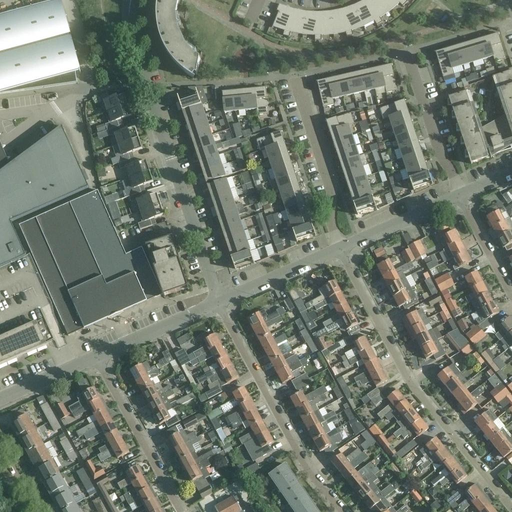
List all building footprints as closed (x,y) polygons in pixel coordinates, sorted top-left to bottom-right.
[(57,0),(0,15),(0,93),(4,93),(76,74),(75,72),(80,71),(60,0),(57,0)] [(158,0),(158,3),(157,7),(157,18),(157,20),(157,22),(158,26),(158,28),(158,29),(159,31),(159,33),(159,35),(161,39),(161,40),(163,44),(164,47),(166,51),(168,54),(169,56),(170,57),(172,60),(175,63),(177,66),(179,68),(181,70),(183,72),(186,74),(189,76),(192,78),(196,80),(200,60),(194,57),(186,47),(177,28),(176,15),(178,6),(182,6),(183,2),(179,0),(158,0)] [(380,24),(365,0),(354,5),(363,27),(364,27),(363,26),(374,21),(377,26),(380,24)] [(390,11),(381,0),(365,0),(380,24),(383,23),(379,17),(389,11),(390,12),(390,11)] [(405,5),(400,0),(381,0),(390,11),(389,10),(400,4),(403,7),(405,5)] [(286,37),(293,10),(279,5),(277,12),(278,12),(272,29),(274,26),(285,30),(283,36),(286,37)] [(363,27),(354,5),(343,10),(350,37),(353,36),(352,30),(363,26),(363,27)] [(303,35),(306,12),(293,10),(286,37),(289,38),(291,32),(303,34),(303,35)] [(350,37),(343,10),(331,12),(334,35),(334,34),(345,32),(347,38),(350,37)] [(318,41),(318,13),(306,12),(303,35),(303,34),(315,35),(315,41),(318,41)] [(334,35),(331,12),(318,13),(318,41),(321,41),(321,35),(333,34),(333,35),(334,35)] [(487,38),(495,63),(506,59),(498,35),(499,35),(499,34),(487,38)] [(495,63),(487,38),(477,41),(483,60),(493,57),(495,63)] [(483,60),(477,41),(467,44),(473,63),(483,60)] [(473,63),(467,44),(456,47),(462,66),(473,63)] [(446,50),(454,75),(452,69),(462,66),(456,47),(446,50)] [(454,75),(446,50),(435,54),(436,54),(443,78),(454,75)] [(380,68),(385,88),(386,94),(397,91),(392,66),(392,65),(380,68)] [(370,70),(375,90),(385,88),(380,68),(370,70)] [(375,90),(370,70),(360,73),(364,92),(375,90)] [(511,70),(511,71),(511,70),(511,71),(492,78),(505,116),(482,129),(469,91),(449,98),(449,97),(448,97),(471,164),(491,157),(489,152),(511,144),(511,70)] [(364,92),(360,73),(349,75),(353,95),(364,92)] [(353,95),(349,75),(338,78),(343,97),(353,95)] [(343,97),(338,78),(328,80),(333,100),(343,97)] [(334,105),(333,100),(328,80),(316,83),(317,83),(323,108),(334,105)] [(254,90),(256,110),(257,116),(268,115),(266,89),(267,89),(254,90)] [(244,91),(246,111),(256,110),(254,90),(244,91)] [(233,92),(235,112),(246,111),(244,91),(233,92)] [(235,112),(233,92),(222,93),(222,94),(223,94),(225,113),(235,112)] [(100,97),(102,103),(109,100),(109,98),(107,93),(100,97)] [(108,112),(128,106),(124,95),(116,98),(115,94),(109,98),(109,100),(102,103),(103,107),(106,107),(108,112)] [(182,111),(201,105),(198,94),(179,101),(182,111)] [(383,120),(389,118),(408,112),(404,100),(404,101),(380,109),(383,120)] [(186,122),(205,115),(201,105),(182,111),(186,122)] [(131,117),(128,106),(108,112),(110,118),(107,119),(109,124),(105,125),(107,131),(119,127),(117,121),(131,117)] [(408,112),(389,118),(393,128),(411,122),(408,112)] [(330,133),(349,127),(354,125),(351,114),(327,122),(326,121),(330,133)] [(189,132),(208,125),(205,115),(186,122),(189,132)] [(371,125),(381,123),(380,117),(370,118),(371,125)] [(366,132),(370,131),(366,120),(359,123),(362,133),(366,132)] [(396,139),(415,132),(411,122),(393,128),(396,139)] [(193,142),(211,136),(208,125),(189,132),(193,142)] [(0,366),(47,346),(46,344),(64,336),(50,305),(52,305),(30,255),(26,256),(11,223),(89,188),(62,127),(11,165),(0,173),(0,366)] [(119,145),(139,139),(135,128),(121,133),(119,127),(107,131),(109,137),(113,136),(114,140),(117,140),(119,145)] [(333,143),(352,137),(349,127),(330,133),(333,143)] [(380,133),(378,127),(372,129),(374,135),(380,133)] [(260,152),(266,150),(285,143),(281,132),(280,132),(280,133),(256,141),(260,152)] [(399,149),(418,142),(415,132),(396,139),(399,149)] [(211,136),(193,142),(196,152),(215,146),(211,136)] [(352,137),(333,143),(336,153),(355,147),(352,137)] [(139,139),(119,145),(121,151),(118,152),(120,157),(116,158),(118,164),(130,160),(128,154),(142,150),(139,139)] [(239,139),(226,142),(229,150),(241,146),(239,139)] [(0,173),(11,165),(0,140),(0,173)] [(199,163),(218,156),(216,150),(223,148),(227,146),(226,142),(215,146),(196,152),(199,163)] [(403,159),(422,153),(418,142),(399,149),(403,159)] [(269,160),(288,154),(285,143),(266,150),(269,160)] [(355,147),(336,153),(340,164),(359,157),(355,147)] [(497,151),(500,160),(510,156),(507,148),(497,151)] [(375,163),(380,162),(376,151),(372,152),(375,163)] [(234,162),(243,159),(241,153),(232,156),(234,162)] [(406,169),(425,163),(422,153),(403,159),(406,169)] [(288,154),(269,160),(272,170),(291,164),(288,154)] [(248,164),(254,162),(251,155),(245,157),(248,164)] [(203,173),(222,166),(218,156),(199,163),(203,173)] [(359,157),(340,164),(343,174),(362,167),(359,157)] [(243,159),(234,162),(237,162),(240,172),(246,170),(243,159)] [(130,178),(150,172),(146,161),(132,166),(130,160),(118,164),(120,170),(124,169),(125,173),(128,173),(130,178)] [(380,162),(375,163),(378,173),(377,174),(383,172),(380,162)] [(425,163),(406,169),(409,179),(428,173),(425,163)] [(228,164),(222,166),(203,173),(206,183),(231,175),(228,164)] [(291,164),(272,170),(276,180),(295,174),(291,164)] [(393,172),(390,164),(384,166),(387,174),(393,172)] [(362,167),(343,174),(347,184),(366,178),(362,167)] [(256,175),(261,174),(259,168),(250,171),(252,177),(256,175)] [(150,172),(130,178),(132,184),(129,185),(131,190),(127,191),(129,197),(141,193),(139,187),(153,183),(150,172)] [(241,175),(244,186),(246,185),(252,183),(248,173),(241,175)] [(428,173),(409,179),(413,191),(414,191),(414,190),(431,184),(432,185),(432,184),(428,173)] [(295,174),(276,180),(279,190),(298,184),(295,174)] [(366,178),(347,184),(350,194),(369,188),(366,178)] [(211,197),(230,190),(226,180),(207,186),(211,197)] [(403,191),(400,183),(391,186),(394,194),(403,191)] [(298,184),(279,190),(283,201),(302,194),(298,184)] [(369,188),(350,194),(353,204),(372,198),(369,188)] [(214,207),(233,201),(239,199),(235,189),(230,190),(211,197),(214,207)] [(511,190),(502,196),(507,205),(511,201),(511,190)] [(68,337),(163,295),(142,248),(126,255),(98,191),(19,226),(68,337)] [(143,199),(141,193),(129,197),(131,203),(135,202),(136,207),(140,206),(141,211),(161,205),(157,194),(143,199)] [(302,194),(283,201),(286,211),(305,204),(302,194)] [(388,205),(393,203),(390,194),(385,196),(388,205)] [(248,200),(250,206),(258,203),(256,197),(248,200)] [(372,198),(353,204),(357,216),(358,216),(357,215),(375,209),(376,209),(372,198)] [(218,217),(243,209),(242,204),(235,206),(233,201),(214,207),(218,217)] [(253,212),(262,209),(260,203),(251,207),(253,212)] [(305,204),(286,211),(289,221),(308,215),(305,204)] [(161,205),(141,211),(143,217),(141,219),(142,223),(138,225),(140,230),(152,226),(150,220),(164,216),(161,205)] [(492,229),(510,219),(502,205),(497,208),(499,212),(486,218),(492,229)] [(221,228),(240,221),(238,216),(245,214),(243,209),(218,217),(221,228)] [(258,226),(265,224),(261,214),(255,216),(258,226)] [(308,215),(289,221),(293,231),(312,225),(308,215)] [(266,218),(269,228),(276,225),(272,216),(266,218)] [(497,239),(511,230),(511,223),(510,219),(492,229),(497,239)] [(224,238),(243,231),(240,221),(221,228),(224,238)] [(262,237),(268,235),(265,224),(258,226),(262,237)] [(272,238),(279,236),(276,225),(269,228),(272,238)] [(312,225),(293,231),(297,243),(297,242),(315,236),(316,236),(312,225)] [(443,238),(448,248),(461,242),(455,231),(451,233),(448,226),(437,232),(440,239),(443,238)] [(511,249),(511,230),(497,239),(503,249),(505,248),(507,252),(511,249)] [(228,248),(247,242),(243,231),(224,238),(228,248)] [(268,235),(262,237),(264,243),(270,241),(268,235)] [(279,236),(272,238),(275,247),(282,244),(279,236)] [(146,246),(163,295),(163,297),(189,289),(171,237),(146,246)] [(413,244),(420,258),(426,255),(419,241),(413,244)] [(231,258),(250,252),(247,242),(228,248),(231,258)] [(454,258),(466,252),(461,242),(448,248),(443,251),(448,261),(454,258)] [(420,258),(413,244),(408,247),(415,260),(420,258)] [(411,262),(415,260),(409,250),(401,254),(407,265),(411,262)] [(472,262),(471,262),(469,258),(472,257),(469,250),(466,252),(454,258),(457,264),(453,266),(453,268),(454,271),(472,262)] [(250,252),(231,258),(235,269),(254,262),(250,252)] [(270,264),(278,262),(274,252),(267,255),(270,264)] [(382,278),(395,271),(389,261),(385,253),(376,257),(381,265),(377,267),(382,278)] [(435,270),(443,267),(441,261),(433,263),(435,270)] [(388,288),(405,278),(403,274),(414,268),(411,262),(407,265),(395,271),(382,278),(388,288)] [(470,290),(483,283),(477,273),(465,279),(470,290)] [(435,281),(438,287),(451,280),(448,274),(435,281)] [(405,278),(388,288),(393,298),(411,289),(405,278)] [(451,280),(438,287),(441,292),(454,285),(451,280)] [(314,307),(341,292),(335,282),(323,288),(318,291),(321,297),(304,305),(296,291),(289,295),(291,298),(294,303),(300,314),(305,311),(307,310),(314,306),(314,307)] [(488,293),(486,289),(489,288),(485,282),(483,283),(470,290),(473,294),(465,298),(467,304),(470,303),(488,293)] [(461,297),(469,293),(467,288),(459,292),(461,297)] [(411,289),(393,298),(399,308),(403,306),(405,311),(419,303),(411,289)] [(446,302),(451,299),(447,290),(441,293),(446,302)] [(335,310),(346,303),(341,292),(314,307),(316,311),(332,303),(335,310)] [(476,313),(493,303),(488,293),(470,303),(476,313)] [(438,303),(442,312),(446,310),(439,295),(428,301),(431,307),(438,303)] [(289,312),(294,309),(289,299),(283,302),(289,312)] [(325,328),(340,320),(352,314),(346,303),(335,310),(338,316),(323,324),(325,328)] [(493,303),(476,313),(479,319),(475,321),(479,326),(486,320),(499,314),(493,303)] [(159,307),(162,314),(169,311),(166,304),(159,307)] [(455,311),(451,313),(457,323),(461,320),(458,316),(463,314),(460,308),(455,311)] [(253,331),(279,317),(284,314),(282,309),(268,317),(264,311),(259,314),(247,320),(253,331)] [(409,329),(426,321),(426,320),(427,320),(422,310),(404,319),(409,329)] [(452,320),(446,310),(442,312),(439,314),(444,324),(452,320)] [(305,311),(300,314),(306,325),(311,322),(305,311)] [(340,320),(325,328),(328,334),(344,326),(346,331),(361,324),(358,318),(355,319),(352,314),(340,320)] [(506,336),(511,331),(511,316),(499,327),(502,330),(495,336),(499,342),(506,336)] [(259,341),(271,335),(267,329),(276,325),(276,326),(282,323),(279,317),(253,331),(259,341)] [(427,333),(424,327),(428,325),(426,321),(409,329),(415,339),(427,333)] [(470,341),(480,332),(476,327),(466,336),(470,341)] [(306,344),(311,341),(306,330),(300,333),(306,344)] [(420,349),(437,341),(432,330),(427,333),(415,339),(420,349)] [(457,330),(453,332),(447,335),(450,340),(456,337),(460,345),(456,348),(460,353),(461,352),(470,345),(465,340),(460,336),(457,330)] [(511,331),(506,336),(511,341),(502,348),(505,352),(511,346),(511,331)] [(271,335),(259,341),(265,353),(293,337),(290,332),(274,341),(271,335)] [(480,332),(470,341),(474,346),(484,337),(480,332)] [(179,344),(190,338),(188,334),(177,340),(179,344)] [(190,362),(221,346),(215,335),(204,341),(207,346),(187,357),(183,350),(174,354),(181,367),(184,366),(190,362)] [(271,364),(283,357),(280,351),(291,345),(290,344),(297,340),(295,336),(293,337),(265,353),(271,364)] [(354,336),(350,338),(345,340),(347,346),(350,346),(353,345),(356,349),(345,355),(348,360),(358,354),(370,348),(367,343),(370,342),(367,336),(364,338),(359,340),(357,342),(354,336)] [(332,340),(328,342),(325,344),(322,339),(321,339),(316,342),(321,352),(328,349),(335,345),(332,340)] [(330,355),(347,346),(345,340),(335,345),(328,349),(330,354),(330,355)] [(437,341),(420,349),(426,360),(433,356),(436,361),(446,355),(438,340),(437,341)] [(309,357),(318,352),(311,341),(306,344),(311,353),(308,354),(309,357)] [(448,353),(454,350),(451,344),(445,347),(448,353)] [(473,350),(470,345),(461,352),(460,353),(464,358),(473,350)] [(216,363),(227,357),(221,346),(190,362),(193,367),(199,363),(200,364),(213,357),(216,363)] [(364,365),(376,359),(370,349),(370,348),(358,354),(348,360),(350,365),(351,366),(362,361),(364,365)] [(490,365),(495,360),(490,354),(491,353),(489,350),(482,356),(489,365),(490,365)] [(165,359),(158,363),(159,364),(156,366),(155,364),(149,368),(147,362),(141,365),(130,372),(136,383),(158,371),(158,370),(170,364),(175,361),(174,362),(168,351),(162,354),(165,359)] [(283,357),(271,364),(277,374),(299,362),(296,356),(285,361),(283,357)] [(227,357),(216,363),(218,368),(205,375),(208,381),(210,380),(233,367),(227,357)] [(364,365),(368,372),(354,379),(356,384),(382,370),(376,359),(364,365)] [(351,366),(350,365),(348,360),(344,363),(342,363),(345,369),(351,366)] [(495,360),(490,365),(489,365),(497,374),(504,368),(500,363),(499,365),(495,360)] [(175,361),(170,364),(175,374),(180,371),(175,361)] [(299,362),(277,374),(283,385),(294,378),(292,373),(302,367),(299,362)] [(445,387),(448,384),(460,374),(456,369),(453,365),(437,377),(445,387)] [(187,378),(191,376),(192,375),(191,373),(189,374),(184,366),(181,367),(187,378)] [(233,367),(210,380),(212,384),(218,381),(222,387),(239,378),(233,367)] [(388,381),(382,370),(356,384),(348,388),(342,391),(353,411),(356,409),(351,399),(350,393),(352,393),(357,387),(358,389),(373,381),(376,387),(388,381)] [(142,393),(153,387),(160,383),(156,377),(161,375),(158,371),(136,383),(142,393)] [(294,387),(309,380),(306,374),(291,382),(294,387)] [(460,374),(448,384),(445,387),(452,395),(468,383),(460,374)] [(191,376),(187,378),(193,387),(196,386),(191,376)] [(494,376),(491,378),(498,387),(492,392),(496,397),(506,390),(494,376)] [(342,391),(348,388),(342,377),(336,380),(342,391)] [(309,380),(294,387),(297,393),(312,385),(309,380)] [(471,380),(468,383),(452,395),(459,404),(470,395),(466,390),(474,384),(471,380)] [(153,387),(142,393),(148,404),(172,391),(169,386),(157,393),(153,387)] [(272,389),(276,396),(282,392),(279,386),(272,389)] [(205,394),(208,400),(222,392),(219,387),(205,394)] [(296,409),(324,394),(327,393),(324,387),(304,397),(302,392),(290,399),(296,409)] [(72,414),(100,399),(94,388),(82,395),(76,398),(79,402),(68,408),(72,414)] [(238,405),(250,399),(244,388),(233,394),(235,399),(207,415),(210,421),(238,405)] [(339,400),(343,398),(337,388),(333,390),(339,400)] [(470,395),(459,404),(462,407),(459,409),(464,415),(477,405),(474,401),(484,393),(480,388),(470,395)] [(153,415),(171,406),(167,399),(178,393),(176,389),(172,391),(148,404),(153,415)] [(367,403),(370,401),(380,394),(377,389),(367,396),(367,397),(364,399),(367,403)] [(218,396),(221,402),(233,396),(230,390),(218,396)] [(511,397),(506,390),(496,397),(500,402),(506,397),(511,404),(511,397)] [(385,417),(405,400),(397,391),(387,399),(391,404),(377,415),(381,420),(385,417)] [(171,406),(153,415),(159,426),(165,423),(168,428),(180,422),(177,416),(171,419),(167,413),(191,401),(193,405),(198,403),(193,394),(171,406)] [(302,420),(319,411),(315,405),(327,399),(324,394),(296,409),(302,420)] [(375,407),(384,399),(381,394),(371,402),(375,407)] [(94,416),(105,410),(100,399),(72,414),(74,418),(79,415),(79,416),(90,410),(94,416)] [(230,424),(256,409),(250,399),(238,405),(242,412),(237,415),(236,413),(227,418),(230,424)] [(402,418),(413,410),(405,400),(385,417),(388,421),(398,413),(402,418)] [(61,420),(70,416),(63,403),(54,408),(61,420)] [(49,423),(56,420),(47,404),(41,407),(49,423)] [(250,427),(261,420),(256,409),(230,424),(233,430),(242,425),(241,423),(247,421),(250,427)] [(355,419),(349,409),(344,411),(350,422),(355,419)] [(105,410),(94,416),(97,422),(78,433),(81,437),(89,432),(95,429),(99,427),(111,420),(105,410)] [(413,410),(402,418),(406,422),(401,426),(402,428),(393,435),(396,439),(401,436),(420,419),(413,410)] [(481,432),(492,423),(497,419),(490,410),(474,423),(481,432)] [(140,415),(144,424),(153,421),(149,411),(140,415)] [(308,431),(336,416),(333,412),(322,418),(319,411),(302,420),(308,431)] [(206,420),(205,418),(203,413),(183,424),(186,431),(199,424),(199,423),(206,420)] [(19,440),(36,431),(27,415),(11,424),(19,440)] [(314,442),(325,436),(323,431),(328,428),(327,426),(338,420),(336,416),(308,431),(314,442)] [(370,419),(365,423),(369,429),(374,424),(370,419)] [(420,419),(401,436),(404,439),(408,436),(410,437),(415,433),(418,438),(428,429),(420,419)] [(56,420),(49,423),(54,432),(61,429),(56,420)] [(117,431),(111,420),(99,427),(105,437),(117,431)] [(261,420),(250,427),(253,432),(239,440),(242,445),(243,445),(245,444),(267,431),(261,420)] [(150,435),(159,431),(155,422),(146,426),(150,435)] [(489,441),(500,432),(492,423),(481,432),(489,441)] [(42,431),(46,439),(52,436),(48,427),(42,431)] [(381,435),(374,427),(369,430),(376,439),(381,435)] [(338,428),(325,436),(314,442),(320,453),(324,451),(327,456),(337,449),(335,444),(337,443),(333,437),(341,433),(338,428)] [(500,432),(489,441),(496,450),(511,437),(504,428),(500,432)] [(95,429),(89,432),(91,437),(97,434),(95,429)] [(27,454),(44,445),(36,431),(19,440),(27,454)] [(117,431),(105,437),(109,444),(98,450),(100,454),(123,442),(117,431)] [(173,450),(185,444),(197,438),(194,433),(187,436),(184,431),(167,440),(173,450)] [(253,462),(272,452),(268,446),(273,443),(267,431),(245,444),(243,445),(253,462)] [(377,440),(383,449),(387,446),(389,445),(382,436),(377,440)] [(511,451),(511,437),(496,450),(503,459),(511,451)] [(179,461),(190,455),(196,452),(192,446),(198,443),(196,439),(197,438),(185,444),(173,450),(179,461)] [(419,468),(443,448),(436,439),(426,447),(430,453),(416,465),(419,468)] [(65,452),(72,449),(67,440),(60,443),(65,452)] [(383,449),(391,459),(395,463),(417,445),(413,441),(395,455),(387,446),(383,449)] [(123,442),(100,454),(101,454),(96,457),(99,463),(101,462),(115,455),(117,459),(129,453),(123,442)] [(224,451),(225,455),(233,451),(229,444),(226,445),(224,442),(220,444),(224,451)] [(36,469),(52,460),(44,445),(27,454),(36,469)] [(441,465),(451,457),(453,455),(446,447),(444,448),(443,448),(419,468),(416,471),(419,474),(421,473),(435,462),(436,463),(438,462),(441,465)] [(72,449),(65,452),(71,462),(77,458),(72,449)] [(339,473),(362,454),(358,449),(345,459),(341,455),(331,463),(339,473)] [(84,450),(79,453),(83,460),(88,457),(84,450)] [(203,480),(210,476),(206,469),(211,466),(210,465),(226,456),(225,455),(224,451),(214,457),(185,472),(191,483),(202,477),(203,480)] [(185,472),(214,457),(211,452),(194,461),(190,455),(179,461),(185,472)] [(347,482),(357,474),(354,470),(368,458),(363,453),(362,454),(339,473),(347,482)] [(453,455),(451,457),(441,465),(444,470),(439,474),(440,476),(431,484),(434,487),(439,483),(444,479),(448,475),(461,465),(453,455)] [(44,484),(60,475),(52,460),(36,469),(44,484)] [(259,469),(257,464),(248,469),(251,474),(259,469)] [(395,474),(398,472),(392,464),(389,467),(395,474)] [(275,492),(294,478),(285,465),(269,476),(276,486),(272,488),(275,492)] [(461,465),(448,475),(457,485),(467,477),(459,467),(461,465)] [(131,484),(143,478),(142,476),(144,475),(139,466),(137,467),(125,473),(128,478),(117,484),(121,490),(131,484)] [(94,481),(104,475),(100,468),(90,474),(94,481)] [(357,474),(347,482),(355,492),(376,474),(379,472),(376,468),(361,479),(357,474)] [(82,482),(88,479),(83,469),(77,473),(82,482)] [(362,502),(373,493),(377,489),(373,484),(377,480),(377,479),(379,477),(376,474),(355,492),(362,502)] [(52,499),(68,490),(60,475),(44,484),(52,499)] [(103,485),(109,482),(106,477),(95,483),(104,499),(109,496),(103,485)] [(126,501),(149,488),(151,487),(145,477),(143,478),(131,484),(134,489),(128,493),(129,493),(120,498),(122,503),(126,501)] [(281,493),(287,502),(303,491),(294,478),(275,492),(272,494),(275,497),(281,493)] [(88,479),(82,482),(87,491),(93,488),(88,479)] [(444,479),(439,483),(442,487),(448,483),(444,479)] [(395,481),(392,485),(391,486),(394,490),(396,490),(400,486),(395,481)] [(373,493),(362,502),(370,511),(385,499),(394,491),(391,486),(390,486),(390,485),(381,493),(377,489),(373,493)] [(405,489),(409,494),(414,490),(410,485),(405,489)] [(462,511),(472,504),(484,494),(476,485),(471,489),(467,485),(445,502),(450,507),(454,511),(462,511)] [(202,499),(213,494),(209,487),(199,493),(202,499)] [(157,498),(157,497),(154,492),(152,494),(149,488),(126,501),(129,506),(134,503),(137,509),(143,505),(157,498)] [(58,511),(62,511),(76,505),(68,490),(52,499),(58,511)] [(418,504),(422,500),(414,490),(409,494),(418,504)] [(293,511),(299,511),(312,503),(303,491),(287,502),(293,511)] [(492,504),(484,494),(472,504),(477,510),(478,511),(481,511),(490,505),(492,504)] [(250,511),(245,505),(240,495),(234,498),(234,497),(214,508),(216,511),(250,511)] [(110,509),(114,507),(109,496),(104,499),(110,509)] [(157,498),(143,505),(146,510),(142,511),(156,511),(160,510),(160,509),(162,508),(157,498)] [(98,511),(104,508),(99,499),(93,502),(98,511)] [(370,511),(387,511),(392,508),(385,499),(370,511)] [(436,502),(430,507),(434,511),(435,511),(440,508),(436,502)] [(318,511),(312,503),(299,511),(318,511)]
